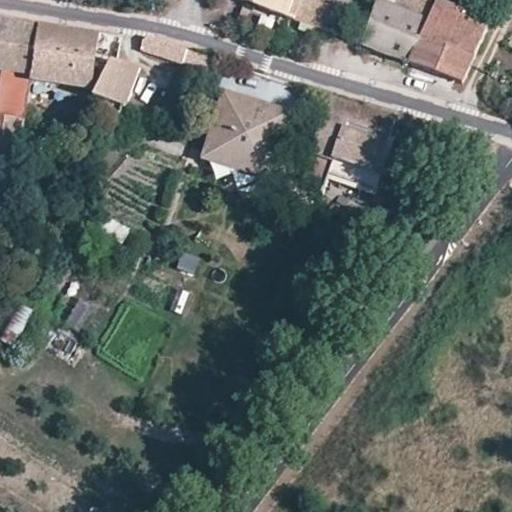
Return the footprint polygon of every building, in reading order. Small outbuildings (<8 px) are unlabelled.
[(246,0),(326,30),(336,7),(324,0),(246,0)] [(373,23),(364,47),(414,67),(432,23),(395,8),(397,0),(380,0),(379,7),(373,23)] [(432,23),(414,67),(465,87),(490,25),(439,6),(432,23)] [(0,20),(0,72),(33,77),(41,27),(0,20)] [(33,77),(33,82),(91,90),(100,36),(41,27),(33,77)] [(143,43),(142,53),(198,68),(203,55),(146,38),(143,43)] [(203,55),(198,68),(216,74),(221,62),(203,55)] [(113,62),(96,99),(122,106),(140,69),(113,62)] [(267,110),(225,96),(206,155),(239,165),(250,159),(274,167),(283,140),(267,110)] [(319,185),(372,202),(380,178),(374,176),(394,120),(333,98),(328,115),(325,116),(313,155),(328,160),(319,185)] [(0,179),(19,183),(29,111),(0,105),(0,179)] [(291,118),(267,110),(283,140),(291,118)] [(270,180),(274,167),(250,159),(239,165),(206,155),(205,159),(270,180)] [(319,185),(328,160),(313,155),(305,180),(319,185)] [(112,219),(98,227),(130,242),(135,230),(112,219)] [(195,275),(200,259),(182,253),(176,269),(195,275)] [(65,323),(87,335),(103,306),(81,294),(65,323)]
